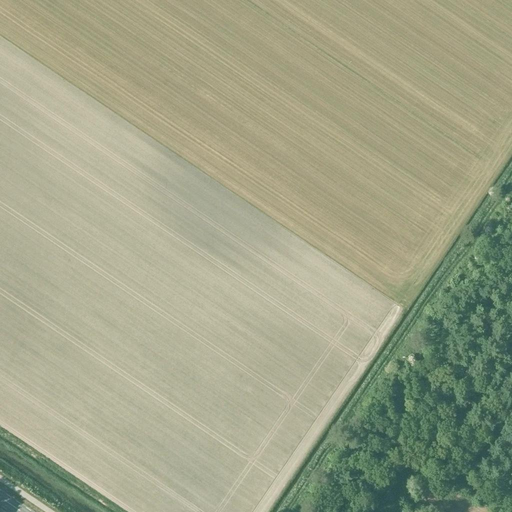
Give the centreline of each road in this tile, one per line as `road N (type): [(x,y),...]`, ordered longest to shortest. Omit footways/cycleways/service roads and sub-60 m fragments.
road 1 (track): [(288,511),(511,178)]
road 2 (track): [(511,293),(449,401),(406,450),(411,511)]
